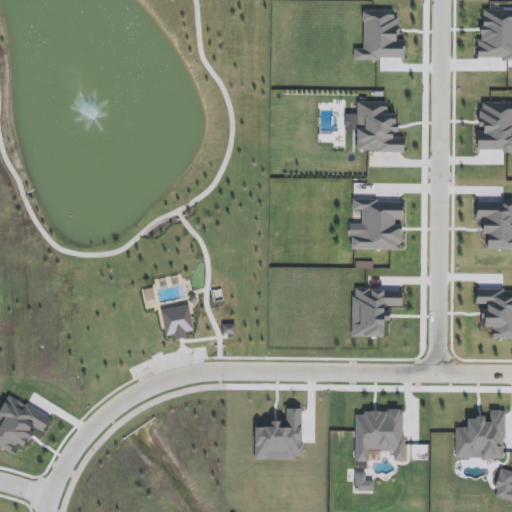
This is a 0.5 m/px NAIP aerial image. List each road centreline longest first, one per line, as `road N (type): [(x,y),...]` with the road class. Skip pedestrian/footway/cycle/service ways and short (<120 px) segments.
road 1 (residential): [(511,374),(216,372),(168,379),(120,400),(81,438),(58,468),(44,511)]
road 2 (residential): [(436,373),(441,0)]
